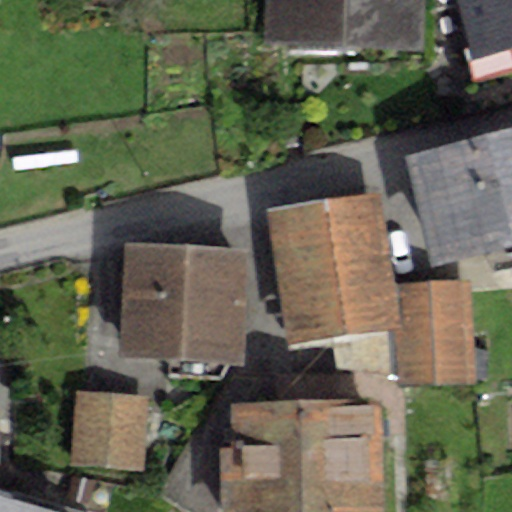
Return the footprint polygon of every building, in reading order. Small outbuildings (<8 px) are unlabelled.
[(411,0),(275,0),(274,30),(410,35),(411,0)] [(511,0),(463,0),(476,46),(511,36),(511,0)] [(511,139),(414,163),(437,256),(511,237),(511,139)] [(375,201),(273,215),(290,334),(391,320),(375,201)] [(245,260),(132,253),(126,349),(239,356),(245,260)] [(465,286),(400,290),(405,381),(471,377),(465,286)] [(143,402),(81,397),(76,460),(138,464),(143,402)] [(373,511),(372,405),(233,407),(234,442),(221,442),(222,511),(373,511)] [(0,511),(59,511),(0,495),(0,511)]
